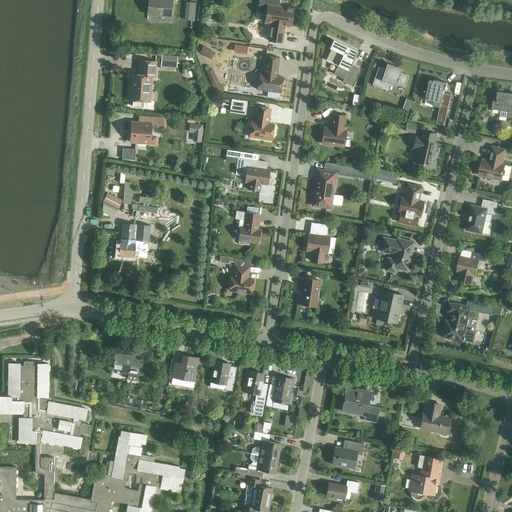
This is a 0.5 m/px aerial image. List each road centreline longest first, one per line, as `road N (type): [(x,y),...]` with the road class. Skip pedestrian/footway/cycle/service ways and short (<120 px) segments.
road 1 (residential): [(267,342),(315,21),(329,17),(385,43),(475,67)]
road 2 (residential): [(409,369),(475,67)]
road 3 (residential): [(76,306),(98,0)]
road 4 (residential): [(267,342),(76,306)]
road 5 (residential): [(296,511),(327,354)]
